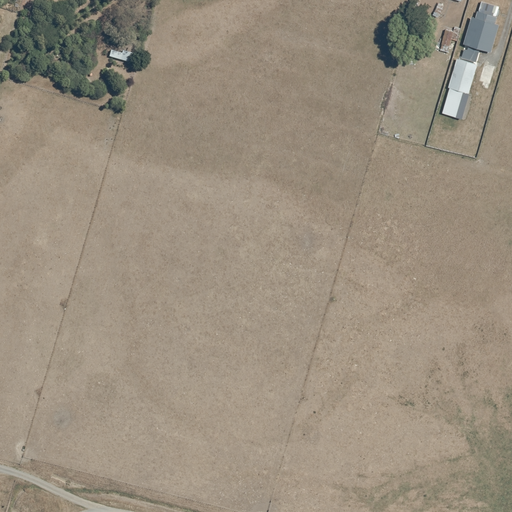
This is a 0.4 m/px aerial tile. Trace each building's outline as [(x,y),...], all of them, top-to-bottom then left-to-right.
[(500,17),(475,9),(468,32),(473,33),(470,44),(490,51),(500,17)] [(453,31),(440,28),(436,50),(448,52),(453,31)] [(479,52),(463,47),(460,56),(476,61),(479,52)] [(466,97),(475,64),(457,59),(442,112),(456,116),(462,95),(466,97)] [(494,67),(483,63),(477,86),(487,89),(494,67)]
